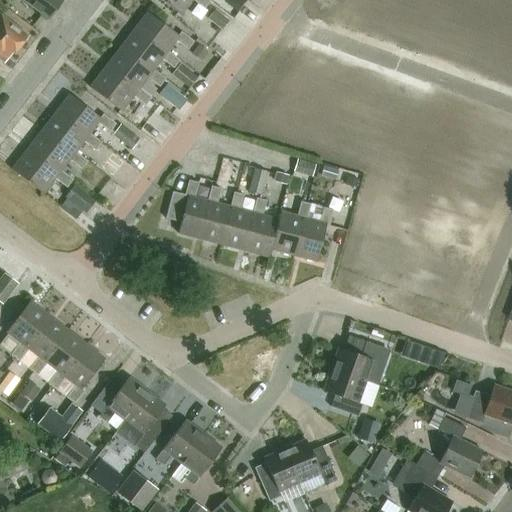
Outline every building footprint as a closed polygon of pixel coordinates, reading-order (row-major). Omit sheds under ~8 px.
[(24,0),(48,18),(62,0),(61,0),(24,0)] [(162,0),(181,14),(191,0),(194,0),(206,9),(213,1),(212,0),(162,0)] [(215,9),(207,19),(222,30),(229,20),(215,9)] [(147,12),(134,30),(166,55),(170,51),(177,41),(189,50),(196,42),(183,32),(179,36),(147,12)] [(16,50),(28,35),(0,13),(0,58),(5,62),(15,49),(16,50)] [(134,30),(120,48),(152,73),(156,69),(163,59),(176,68),(182,60),(170,51),(166,55),(134,30)] [(202,60),(208,52),(199,46),(193,53),(202,60)] [(120,48),(105,67),(138,92),(141,88),(149,77),(161,87),(168,78),(156,69),(152,73),(120,48)] [(172,75),(190,88),(198,78),(180,64),(172,75)] [(105,67),(90,87),(123,112),(134,96),(147,106),(153,97),(141,88),(138,92),(105,67)] [(186,100),(167,85),(160,95),(179,109),(186,100)] [(70,95),(56,113),(88,137),(91,133),(98,124),(111,134),(118,125),(105,115),(102,119),(70,95)] [(142,110),(136,124),(157,135),(164,121),(142,110)] [(56,113),(41,133),(73,157),(76,153),(84,142),(97,152),(104,143),(91,133),(88,137),(56,113)] [(114,136),(133,150),(141,140),(122,125),(114,136)] [(41,133),(27,151),(59,175),(62,171),(70,161),(83,170),(89,163),(76,153),(73,157),(41,133)] [(117,173),(126,156),(112,148),(102,165),(117,173)] [(27,151),(13,170),(44,194),(57,178),(70,188),(75,181),(62,171),(59,175),(27,151)] [(316,164),(298,159),(295,171),(312,177),(316,164)] [(254,169),(248,192),(261,196),(267,173),(254,169)] [(340,201),(357,206),(367,175),(349,170),(340,201)] [(286,183),(288,176),(277,173),(275,180),(286,183)] [(173,192),(166,218),(181,222),(179,232),(200,238),(210,201),(207,200),(194,197),(198,183),(187,180),(183,194),(173,192)] [(66,199),(86,215),(96,202),(76,186),(66,199)] [(210,201),(200,238),(222,244),(232,207),(229,206),(217,203),(221,188),(215,187),(211,186),(207,200),(210,201)] [(232,207),(222,244),(244,250),(254,213),(251,212),(239,209),(243,194),(238,193),(233,192),(229,206),(232,207)] [(254,213),(244,250),(271,257),(272,250),(271,249),(279,220),(278,219),(262,215),(266,200),(255,197),(251,212),(254,213)] [(305,217),(308,217),(312,204),(301,201),(297,215),(280,210),(278,219),(279,220),(271,249),(272,250),(295,256),(305,217)] [(305,217),(295,256),(318,262),(327,225),(330,226),(334,209),(325,207),(321,221),(308,217),(305,217)] [(6,272),(0,280),(0,300),(4,303),(20,282),(6,272)] [(30,300),(7,330),(21,341),(12,354),(19,360),(29,347),(26,345),(50,315),(30,300)] [(50,315),(26,345),(29,347),(39,356),(30,368),(38,375),(48,362),(45,360),(68,330),(50,315)] [(45,360),(48,362),(58,370),(48,383),(56,389),(66,376),(63,374),(86,344),(68,330),(45,360)] [(374,384),(387,348),(355,337),(350,351),(339,347),(331,369),(366,381),(374,384)] [(82,389),(105,359),(86,344),(63,374),(66,376),(56,389),(74,403),(84,391),(82,389)] [(359,403),(366,381),(331,369),(324,391),(335,395),(331,407),(359,416),(363,404),(359,403)] [(125,420),(148,391),(129,377),(100,416),(108,422),(115,412),(125,420)] [(452,392),(467,397),(471,387),(456,381),(452,392)] [(38,392),(28,385),(22,393),(32,400),(38,392)] [(485,415),(511,423),(511,393),(511,391),(494,385),(490,396),(475,391),(466,418),(482,423),(485,415)] [(148,391),(125,420),(135,427),(126,438),(145,452),(173,416),(163,408),(166,405),(148,391)] [(21,410),(28,401),(20,395),(13,404),(21,410)] [(437,477),(445,464),(470,478),(483,451),(460,440),(466,428),(444,417),(445,413),(436,409),(428,424),(438,429),(452,436),(440,461),(423,452),(416,464),(437,477)] [(49,410),(37,425),(59,442),(71,427),(49,410)] [(364,418),(359,438),(376,444),(381,424),(364,418)] [(181,463),(204,434),(186,420),(156,459),(164,465),(171,455),(181,463)] [(193,485),(200,477),(222,448),(204,434),(181,463),(182,463),(172,475),(181,483),(185,478),(193,485)] [(81,468),(93,451),(72,436),(56,459),(66,466),(70,461),(81,468)] [(337,480),(323,446),(311,451),(306,439),(285,449),(300,482),(320,473),(326,485),(337,480)] [(280,491),(300,482),(285,449),(264,458),(266,463),(255,467),(269,501),(282,496),(280,491)] [(385,465),(391,454),(383,449),(377,460),(385,465)] [(437,477),(416,464),(408,459),(393,485),(415,498),(408,510),(411,511),(445,511),(452,501),(431,489),(437,477)] [(123,478),(112,471),(99,488),(110,496),(123,478)] [(140,511),(143,511),(159,491),(133,472),(116,494),(140,511)] [(211,511),(237,511),(227,499),(211,511)]
